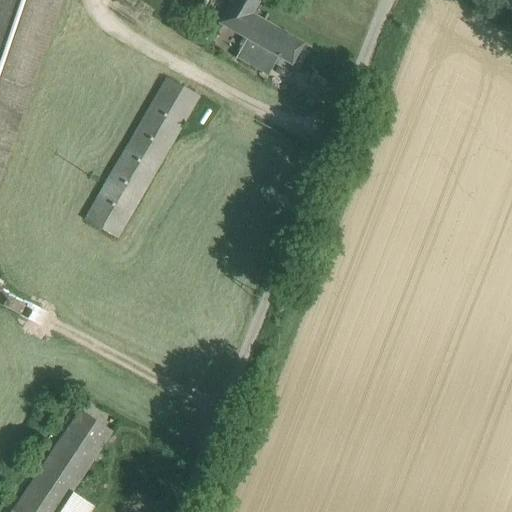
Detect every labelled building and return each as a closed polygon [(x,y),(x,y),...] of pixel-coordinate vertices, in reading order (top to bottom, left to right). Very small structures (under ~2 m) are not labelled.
[(0,0),(0,169),(57,0),(0,0)] [(233,0),(220,23),(247,38),(236,57),(268,75),(279,56),(292,63),(303,44),(251,14),(259,0),(233,0)] [(167,79),(85,220),(117,238),(198,97),(167,79)] [(81,411),(14,511),(15,511),(57,511),(70,492),(111,431),(81,411)] [(70,492),(57,511),(90,511),(93,507),(70,492)]
